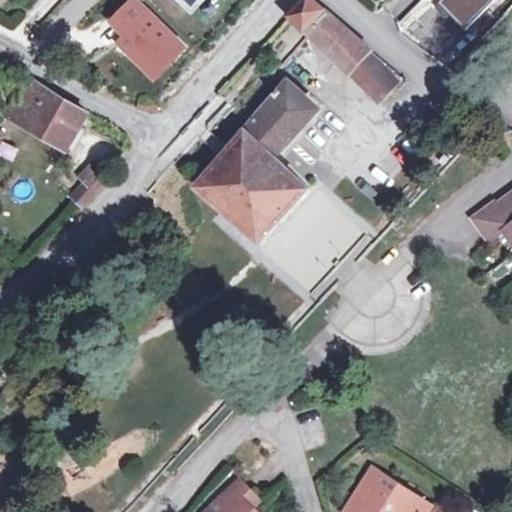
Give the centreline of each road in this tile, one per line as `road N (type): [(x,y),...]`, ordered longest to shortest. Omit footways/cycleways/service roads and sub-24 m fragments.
road 1 (residential): [(232,426),(457,204),(511,167)]
road 2 (unclassified): [(0,304),(155,146)]
road 3 (unclassified): [(155,146),(290,0)]
road 4 (residential): [(0,44),(155,146)]
road 5 (residential): [(431,81),(341,182)]
road 6 (residential): [(232,426),(288,441),(310,511)]
road 7 (unclassified): [(334,0),(431,81)]
